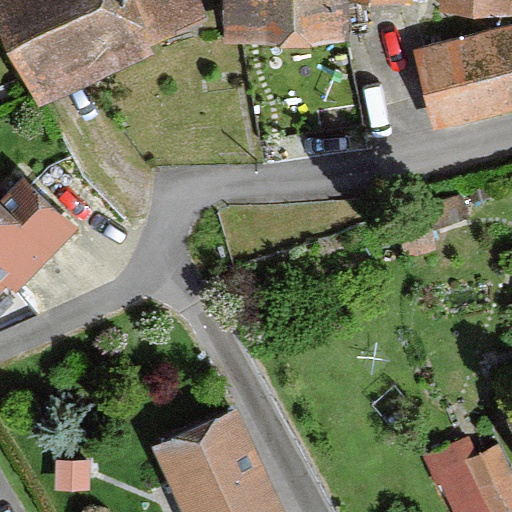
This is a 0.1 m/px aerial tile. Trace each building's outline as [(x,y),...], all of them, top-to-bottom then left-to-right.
[(0,0),(0,18),(29,82),(199,6),(196,0),(0,0)] [(338,42),(337,5),(337,0),(213,0),(214,43),(338,42)] [(437,0),(437,14),(508,19),(509,0),(437,0)] [(511,105),(511,23),(409,48),(428,125),(511,105)] [(0,183),(0,281),(11,291),(73,225),(13,169),(0,183)] [(277,511),(235,420),(163,452),(190,511),(277,511)] [(511,511),(511,467),(493,433),(462,450),(494,511),(511,511)]
